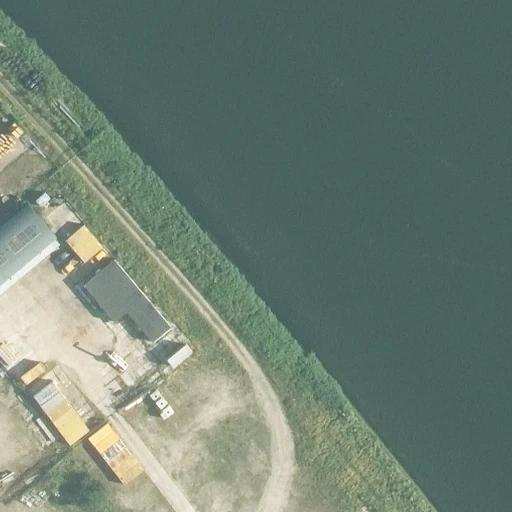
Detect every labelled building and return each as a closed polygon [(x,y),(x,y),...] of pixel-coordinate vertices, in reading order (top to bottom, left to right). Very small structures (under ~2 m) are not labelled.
[(0,284),(56,237),(28,203),(0,226),(0,284)] [(65,205),(47,219),(86,265),(103,250),(65,205)] [(116,262),(86,288),(118,326),(130,316),(152,343),(171,328),(116,262)] [(162,367),(148,351),(112,381),(126,397),(162,367)] [(92,431),(53,386),(35,402),(73,447),(92,431)]
